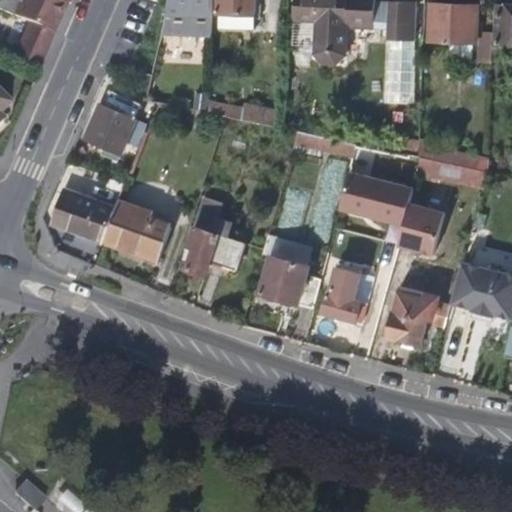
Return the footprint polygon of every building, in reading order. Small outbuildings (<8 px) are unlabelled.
[(66,1),(62,0),(18,0),(18,1),(14,0),(7,0),(2,11),(27,22),(9,62),(34,73),(66,1)] [(214,0),(170,0),(164,32),(214,32),(214,0)] [(223,0),(223,10),(258,11),(257,0),(223,0)] [(348,56),(349,26),(349,0),(294,0),(295,19),(315,20),(314,56),(325,64),(340,65),(348,56)] [(427,2),(427,0),(349,0),(349,26),(388,27),(385,103),(415,104),(419,2),(427,2)] [(511,1),(502,1),(500,42),(511,42),(511,1)] [(470,4),(434,3),(432,40),(450,40),(449,59),(475,59),(475,41),(479,41),(480,16),(470,16),(470,4)] [(480,4),(470,4),(470,16),(480,16),(480,4)] [(257,28),(258,11),(223,10),(223,27),(257,28)] [(495,37),(484,36),(483,59),(493,59),(495,37)] [(120,155),(148,93),(118,79),(108,101),(104,99),(88,134),(105,142),(103,148),(120,155)] [(166,85),(153,82),(150,98),(159,100),(163,101),(166,85)] [(0,122),(3,119),(0,115),(0,112),(10,103),(0,92),(0,122)] [(233,103),(212,98),(212,111),(229,115),(231,115),(233,103)] [(163,101),(159,100),(153,114),(193,122),(199,108),(163,101)] [(281,113),(233,103),(231,115),(281,125),(281,113)] [(333,136),(300,129),(296,141),(330,149),(333,136)] [(420,155),(421,131),(409,130),(408,146),(403,146),(402,151),(420,155)] [(433,131),(421,131),(420,155),(449,161),(452,148),(438,145),(438,140),(432,140),(433,131)] [(346,139),(333,136),(330,149),(354,154),(358,142),(346,139)] [(486,157),(459,151),(456,162),(485,169),(486,157)] [(449,161),(420,155),(416,172),(481,188),(487,169),(485,169),(456,162),(449,161)] [(412,185),(350,169),(340,206),(403,223),(408,202),(412,185)] [(103,237),(114,210),(63,192),(53,220),(103,237)] [(202,273),(206,261),(216,234),(207,231),(216,202),(203,197),(187,246),(194,249),(187,268),(202,273)] [(119,198),(114,210),(103,237),(102,239),(160,259),(173,224),(152,216),(154,211),(119,198)] [(443,211),(408,202),(403,223),(398,241),(433,250),(443,211)] [(238,241),(216,234),(206,261),(229,269),(238,241)] [(314,264),(269,252),(259,290),(313,306),(321,278),(311,275),(314,264)] [(361,264),(338,259),(330,291),(326,290),(321,311),(354,319),(360,299),(353,297),(361,264)] [(511,272),(468,260),(462,259),(451,300),(473,306),(472,308),(493,314),(494,312),(511,317),(511,272)] [(432,296),(400,289),(388,333),(420,341),(426,317),(445,322),(451,302),(432,297),(432,296)] [(47,496),(27,480),(16,494),(37,510),(47,496)] [(95,511),(66,488),(57,499),(74,511),(95,511)]
